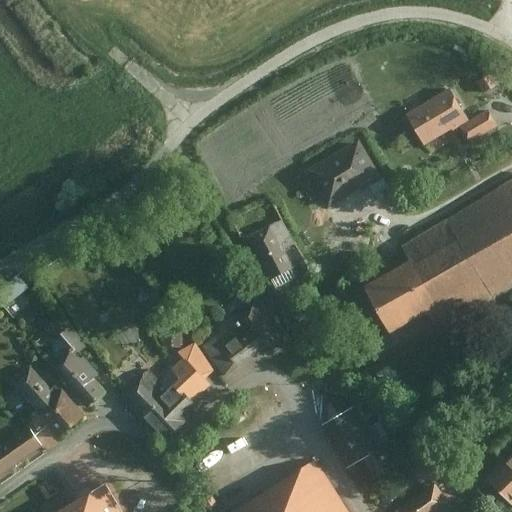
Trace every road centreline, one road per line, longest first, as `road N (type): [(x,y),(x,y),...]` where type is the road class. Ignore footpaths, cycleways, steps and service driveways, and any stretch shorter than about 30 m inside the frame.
road 1 (residential): [(0,268),(123,199),(227,97),(358,23),(447,16),(511,44)]
road 2 (residential): [(0,496),(96,429),(167,441),(210,413),(239,381),(283,381)]
road 3 (residential): [(283,381),(303,431),(358,511)]
